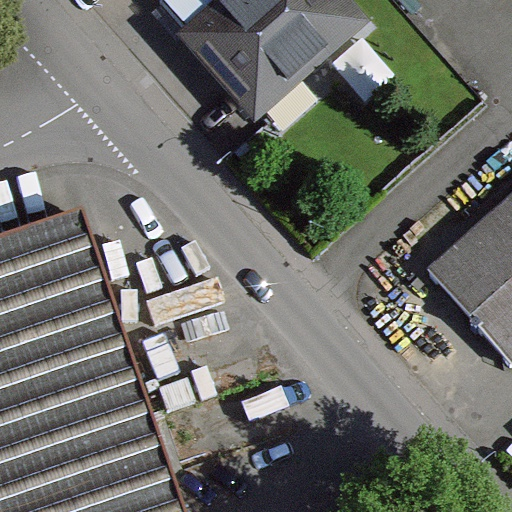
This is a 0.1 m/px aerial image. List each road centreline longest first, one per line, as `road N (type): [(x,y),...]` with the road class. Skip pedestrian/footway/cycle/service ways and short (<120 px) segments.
road 1 (unclassified): [(96,102),(473,511)]
road 2 (unknown): [(378,409),(253,511)]
road 3 (unclassified): [(2,0),(96,102)]
